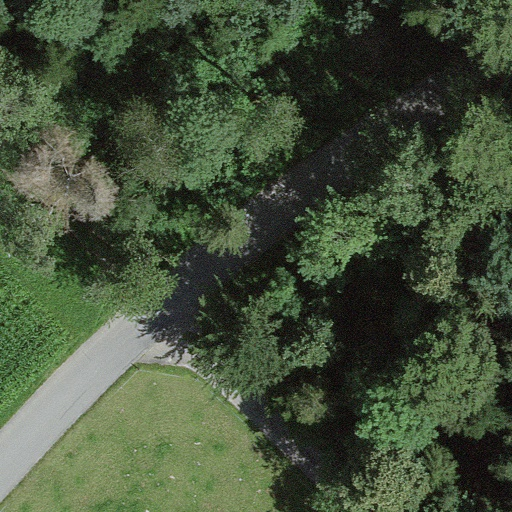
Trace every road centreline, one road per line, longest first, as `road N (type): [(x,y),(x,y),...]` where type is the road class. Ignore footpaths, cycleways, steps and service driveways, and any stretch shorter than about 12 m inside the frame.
road 1 (unclassified): [(0,468),(75,384),(214,254),(511,49)]
road 2 (track): [(346,511),(307,457),(135,327)]
